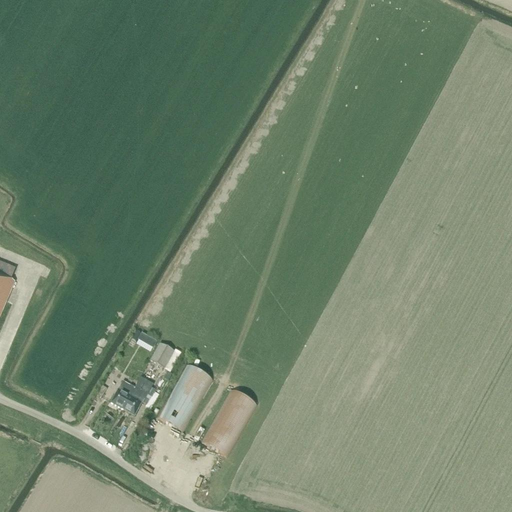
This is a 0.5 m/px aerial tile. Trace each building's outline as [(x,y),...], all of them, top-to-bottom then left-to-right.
[(0,316),(14,283),(10,281),(15,270),(0,263),(0,316)] [(157,343),(142,334),(138,341),(138,342),(152,350),(153,350),(157,343)] [(174,353),(160,345),(150,362),(164,370),(174,353)] [(156,419),(183,435),(213,382),(186,368),(156,419)] [(141,377),(122,411),(134,417),(142,403),(153,384),(141,377)] [(122,383),(118,391),(117,391),(110,404),(122,411),(134,389),(126,385),(122,383)] [(106,394),(108,391),(105,389),(106,386),(104,384),(96,397),(101,399),(105,393),(106,394)] [(200,444),(227,459),(256,408),(229,393),(200,444)]
